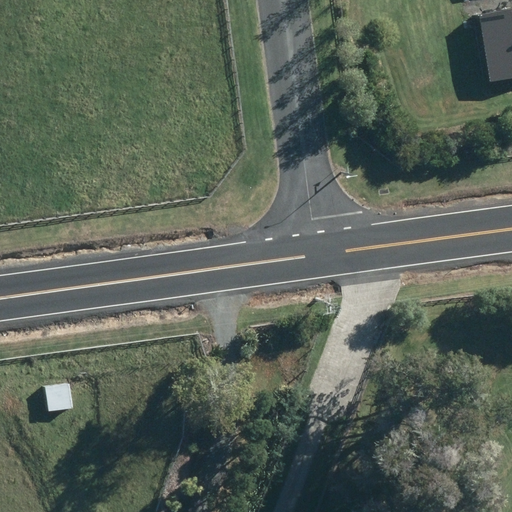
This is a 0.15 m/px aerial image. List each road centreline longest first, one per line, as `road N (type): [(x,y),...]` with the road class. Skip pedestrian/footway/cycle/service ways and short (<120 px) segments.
road 1 (unclassified): [(0,293),(312,252)]
road 2 (unknown): [(230,263),(229,368),(218,435),(187,511)]
road 3 (residential): [(312,252),(278,0)]
road 4 (unclassified): [(312,252),(511,229)]
